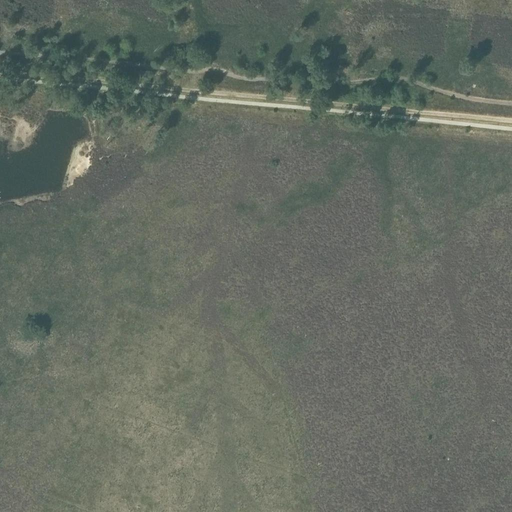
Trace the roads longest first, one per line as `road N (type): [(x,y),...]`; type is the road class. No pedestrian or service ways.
road 1 (unknown): [(0,53),(304,82),(393,77),(511,104)]
road 2 (track): [(0,74),(511,122)]
